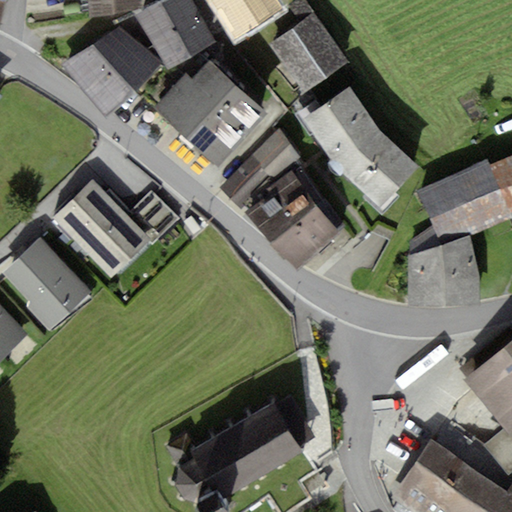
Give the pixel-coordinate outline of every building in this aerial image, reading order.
[(146,0),(95,0),(96,13),(147,11),(146,0)] [(166,0),(139,16),(173,69),(220,40),(198,0),(166,0)] [(283,0),(214,0),(240,40),(289,9),(283,0)] [(319,13),(273,45),(305,90),(350,57),(319,13)] [(65,63),(111,116),(169,69),(123,27),(65,63)] [(159,108),(224,166),(272,114),(215,62),(200,79),(192,72),(159,108)] [(312,118),(346,173),(385,209),(423,167),(384,131),(355,88),(312,118)] [(259,219),(300,265),(341,227),(295,158),(297,156),(279,133),(227,187),(259,219)] [(492,164),(421,193),(447,246),(474,236),(511,220),(511,161),(495,169),(492,164)] [(97,180),(57,217),(117,280),(156,243),(97,180)] [(92,286),(40,232),(3,267),(31,297),(27,301),(51,325),(92,286)] [(416,255),(414,306),(484,306),(483,271),(474,236),(447,246),(416,255)] [(0,300),(0,355),(28,331),(0,300)] [(511,344),(470,378),(511,429),(511,344)] [(212,511),(214,511),(308,454),(276,404),(197,453),(190,443),(175,452),(181,463),(177,483),(186,500),(208,505),(212,511)] [(398,494),(418,511),(511,511),(511,462),(480,440),(467,460),(437,441),(398,494)]
